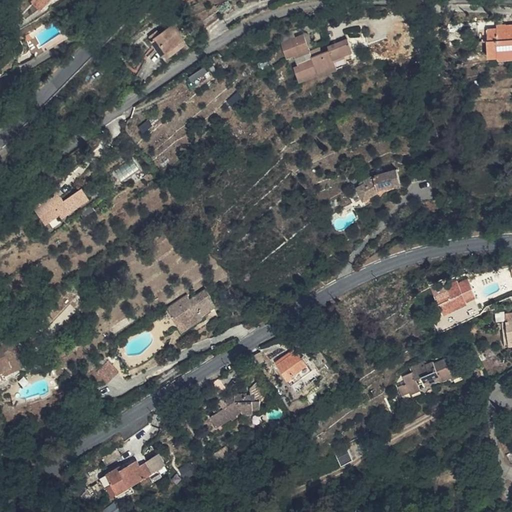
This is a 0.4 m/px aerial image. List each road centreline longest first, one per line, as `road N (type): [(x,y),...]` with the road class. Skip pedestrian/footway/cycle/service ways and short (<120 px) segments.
road 1 (unclassified): [(9,511),(96,436),(330,291),(441,249),(511,242)]
road 2 (residential): [(0,192),(222,40),(280,13),(365,0)]
road 3 (unknown): [(256,336),(235,329),(119,387),(89,391),(57,377)]
road 4 (tertiary): [(136,0),(0,141)]
